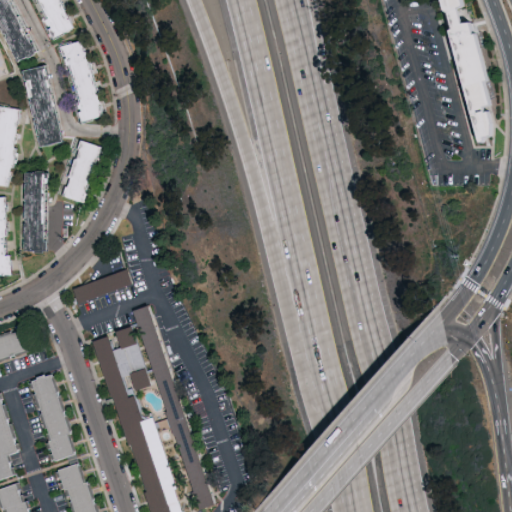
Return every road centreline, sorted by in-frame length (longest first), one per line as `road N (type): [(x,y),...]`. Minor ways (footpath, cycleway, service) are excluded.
road 1 (motorway): [(185,0),(244,124),(304,319)]
road 2 (residential): [(44,293),(93,249),(113,215),(133,138),(126,79),(86,0)]
road 3 (motorway): [(247,0),(304,319)]
road 4 (motorway): [(409,511),(341,214)]
road 5 (secondary): [(491,0),(511,63),(507,210),(475,280)]
road 6 (residential): [(128,511),(44,293)]
road 7 (motorway): [(341,214),(287,0)]
road 8 (motorway): [(341,214),(307,0)]
road 9 (secondary): [(309,511),(450,360)]
road 10 (motorway): [(304,319),(347,511)]
road 11 (secondary): [(371,402),(273,511)]
